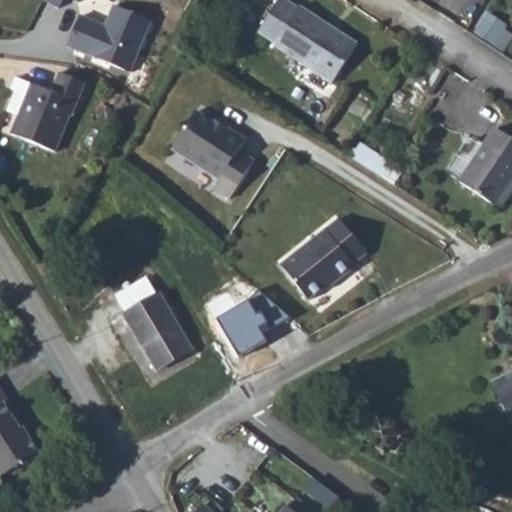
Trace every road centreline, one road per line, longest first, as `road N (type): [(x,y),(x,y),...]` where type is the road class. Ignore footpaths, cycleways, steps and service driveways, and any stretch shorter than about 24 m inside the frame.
road 1 (residential): [(133,465),(511,251)]
road 2 (residential): [(0,248),(133,465)]
